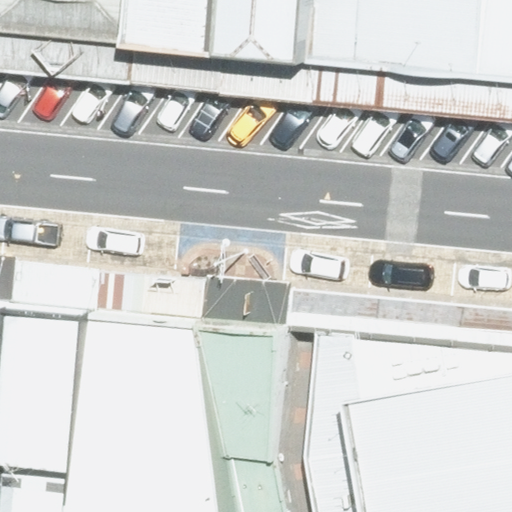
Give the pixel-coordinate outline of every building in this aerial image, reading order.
[(0,0),(0,28),(108,38),(111,0),(0,0)] [(111,0),(108,38),(274,52),(278,0),(111,0)] [(511,0),(305,0),(301,56),(511,73),(511,0)] [(0,511),(57,511),(74,319),(0,313),(0,511)] [(235,511),(201,321),(74,319),(57,511),(235,511)] [(201,321),(235,511),(294,511),(283,456),(296,324),(201,321)] [(511,511),(511,385),(363,410),(379,511),(511,511)]
